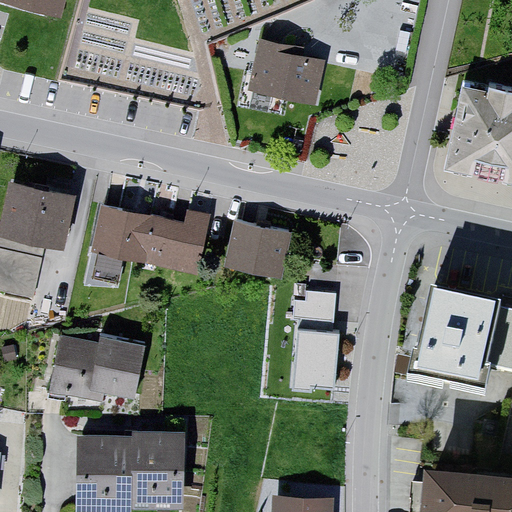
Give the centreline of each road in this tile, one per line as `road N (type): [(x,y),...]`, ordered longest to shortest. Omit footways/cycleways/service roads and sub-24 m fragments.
road 1 (residential): [(403,212),(0,123)]
road 2 (residential): [(403,212),(367,421),(366,511)]
road 3 (residential): [(403,212),(447,0)]
